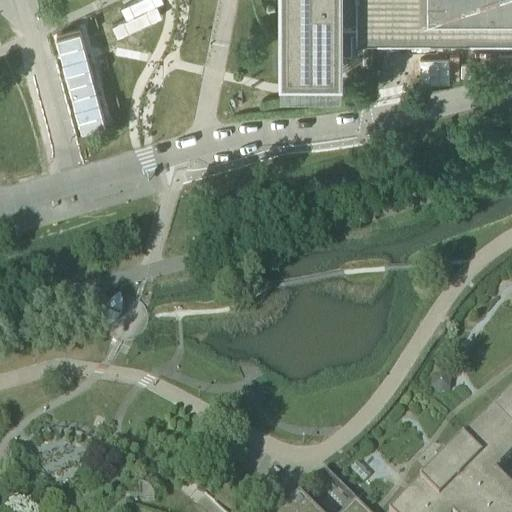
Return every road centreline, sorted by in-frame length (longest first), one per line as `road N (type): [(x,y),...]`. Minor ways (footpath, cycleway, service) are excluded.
road 1 (unclassified): [(0,314),(511,167)]
road 2 (unclassified): [(0,204),(202,144),(369,125),(511,87)]
